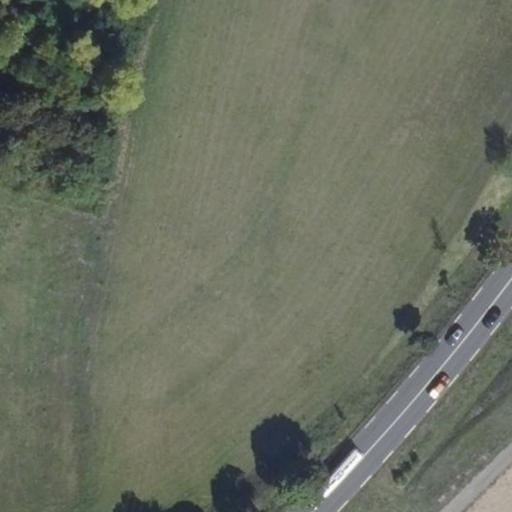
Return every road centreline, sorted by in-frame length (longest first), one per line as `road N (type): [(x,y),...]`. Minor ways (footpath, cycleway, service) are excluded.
road 1 (primary): [(310,511),(511,280)]
road 2 (track): [(127,207),(168,0)]
